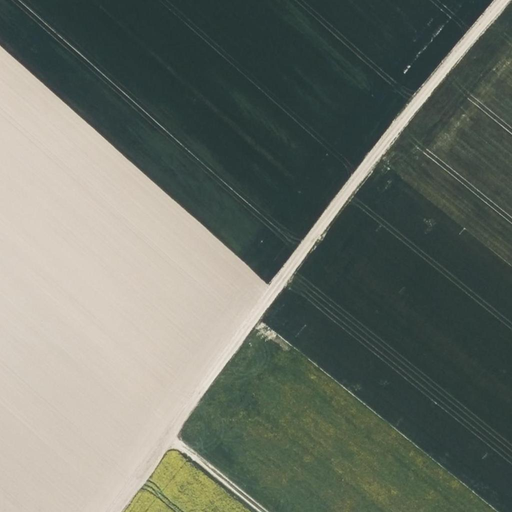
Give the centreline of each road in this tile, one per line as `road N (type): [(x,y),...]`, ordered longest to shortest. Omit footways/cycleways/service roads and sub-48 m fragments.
road 1 (track): [(505,0),(350,181),(112,511)]
road 2 (track): [(169,433),(265,511)]
